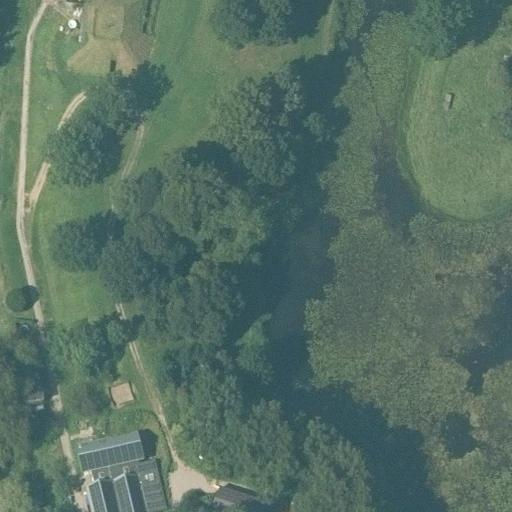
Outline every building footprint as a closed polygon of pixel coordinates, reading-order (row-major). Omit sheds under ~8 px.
[(106,53),(106,58),(125,60),(126,51),(138,53),(148,0),(88,0),(78,55),(84,56),(93,53),(103,53),(106,53)] [(444,110),(450,111),(455,90),(448,88),(444,110)] [(22,384),(28,410),(44,406),(38,380),(22,384)] [(140,467),(139,464),(142,463),(140,452),(137,439),(78,453),(84,477),(92,475),(94,482),(95,490),(88,492),(92,511),(165,511),(155,464),(149,465),(140,467)] [(218,497),(213,511),(266,511),(268,508),(219,492),(218,497)]
